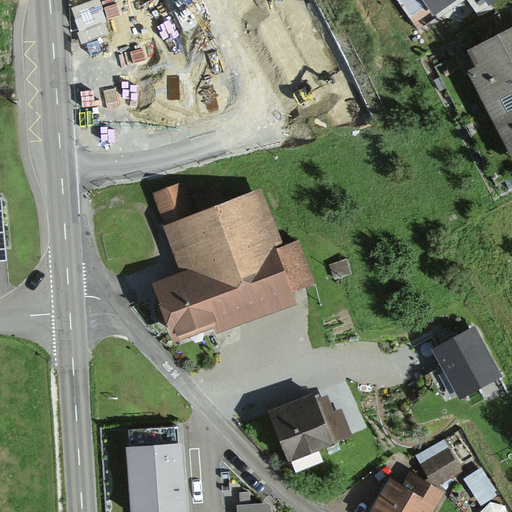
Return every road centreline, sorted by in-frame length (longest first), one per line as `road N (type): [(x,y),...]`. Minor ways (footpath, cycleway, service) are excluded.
road 1 (tertiary): [(70,307),(47,0)]
road 2 (tertiary): [(83,511),(70,307)]
road 3 (residential): [(218,422),(128,323),(102,306),(70,307)]
road 4 (residential): [(312,511),(218,422)]
